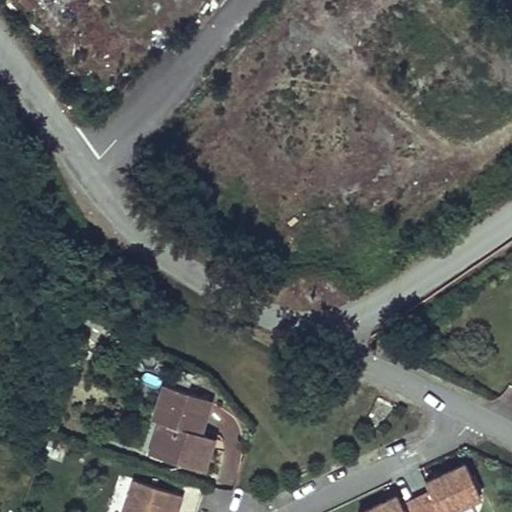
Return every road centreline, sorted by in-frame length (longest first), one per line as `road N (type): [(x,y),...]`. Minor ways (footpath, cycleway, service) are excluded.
road 1 (residential): [(0,36),(124,194),(320,334)]
road 2 (residential): [(320,334),(511,204)]
road 3 (residential): [(477,419),(286,511)]
road 4 (unknown): [(216,0),(182,33),(122,46),(87,25),(68,0)]
road 5 (residential): [(320,334),(477,419)]
